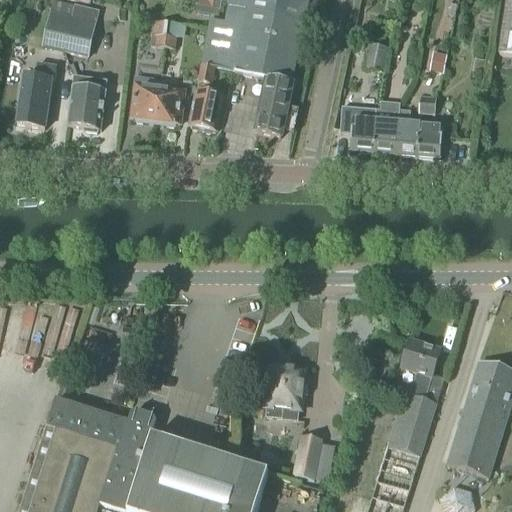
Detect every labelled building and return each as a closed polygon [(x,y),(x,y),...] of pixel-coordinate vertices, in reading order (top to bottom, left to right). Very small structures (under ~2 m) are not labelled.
[(198,3),(195,15),(219,20),(222,0),(208,0),(207,5),(198,3)] [(268,84),(257,136),(256,136),(256,137),(280,142),(281,141),(291,89),(306,18),(309,0),(229,0),(227,11),(229,11),(226,28),(211,25),(202,70),(214,73),(234,77),(268,84)] [(309,0),(306,18),(318,20),(322,0),(309,0)] [(511,0),(507,0),(499,58),(511,60),(511,0)] [(43,51),(64,56),(73,18),(51,13),(43,51)] [(73,18),(64,56),(87,61),(96,23),(73,18)] [(153,51),(164,52),(165,41),(167,28),(153,26),(151,39),(155,40),(153,51)] [(165,41),(164,52),(175,54),(177,42),(165,41)] [(365,73),(384,76),(388,53),(369,49),(365,73)] [(446,59),(432,57),(429,75),(443,77),(446,59)] [(19,114),(42,117),(43,107),(48,108),(52,84),(50,84),(52,72),(41,70),(39,82),(24,80),(19,114)] [(189,131),(201,134),(203,137),(209,138),(212,136),(215,137),(223,102),(209,99),(214,73),(202,70),(189,131)] [(73,81),(67,130),(83,133),(85,136),(97,138),(99,135),(101,135),(107,86),(73,81)] [(137,83),(131,124),(135,124),(137,127),(142,128),(144,125),(155,127),(160,87),(151,86),(151,85),(137,83)] [(160,87),(155,127),(166,128),(168,131),(173,132),(175,129),(179,130),(184,96),(170,94),(170,89),(160,87)] [(420,101),(419,117),(435,119),(436,103),(420,101)] [(372,158),(395,160),(399,108),(380,106),(379,115),(376,114),(372,158)] [(395,160),(417,161),(420,128),(409,127),(410,116),(399,115),(400,108),(399,108),(395,160)] [(349,156),(372,158),(376,114),(341,111),(339,138),(350,139),(349,156)] [(420,128),(417,161),(440,163),(442,130),(420,128)] [(377,336),(374,344),(399,352),(401,343),(377,336)] [(409,346),(401,373),(416,378),(409,400),(436,409),(444,383),(432,380),(440,356),(409,346)] [(448,465),(446,471),(488,484),(511,407),(511,378),(478,368),(448,465)] [(269,372),(265,411),(267,412),(266,421),(281,423),(281,424),(297,425),(298,415),(300,415),(304,376),(285,374),(283,370),(275,369),(272,373),(269,372)] [(404,399),(387,453),(419,462),(436,410),(436,409),(409,400),(404,399)] [(20,511),(98,511),(99,510),(104,511),(257,511),(268,478),(231,467),(152,442),(154,435),(149,433),(146,427),(139,425),(133,428),(128,426),(124,425),(60,405),(55,403),(47,431),(46,430),(20,511)] [(301,442),(293,482),(314,486),(321,446),(301,442)] [(452,492),(439,505),(440,511),(473,511),(470,497),(452,492)]
